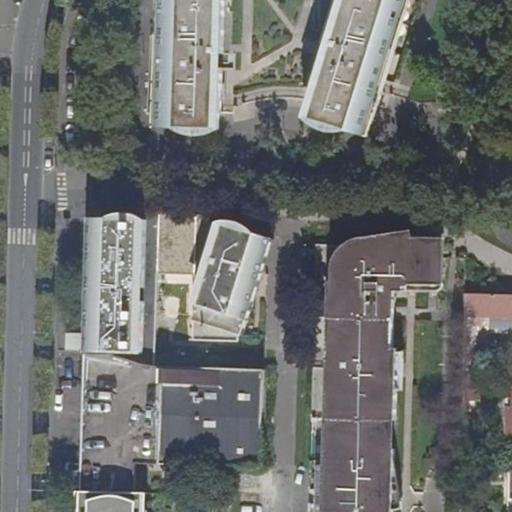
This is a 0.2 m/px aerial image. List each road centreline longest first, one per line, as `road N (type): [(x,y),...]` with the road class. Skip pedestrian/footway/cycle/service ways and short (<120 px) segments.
road 1 (secondary): [(17,511),(30,45),(38,0)]
road 2 (residential): [(281,511),(291,222)]
